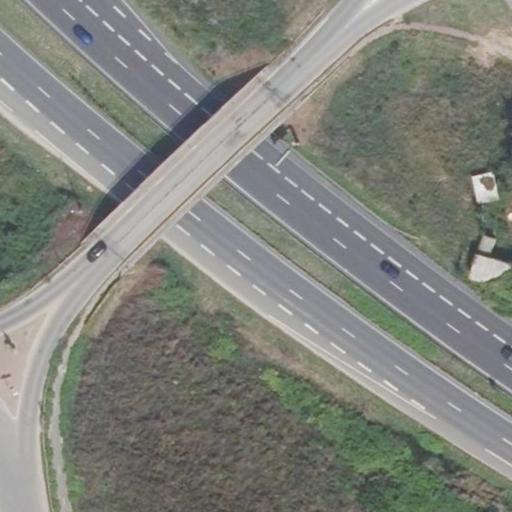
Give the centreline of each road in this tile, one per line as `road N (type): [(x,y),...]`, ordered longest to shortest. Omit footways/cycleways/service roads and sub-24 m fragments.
road 1 (trunk): [(0,51),(132,165),(448,401)]
road 2 (trunk): [(0,84),(260,298),(448,401)]
road 3 (trunk): [(511,359),(380,266),(161,90)]
road 4 (secondary): [(107,252),(365,0)]
road 5 (trunk): [(161,90),(66,0)]
road 6 (secondary): [(107,252),(0,324)]
